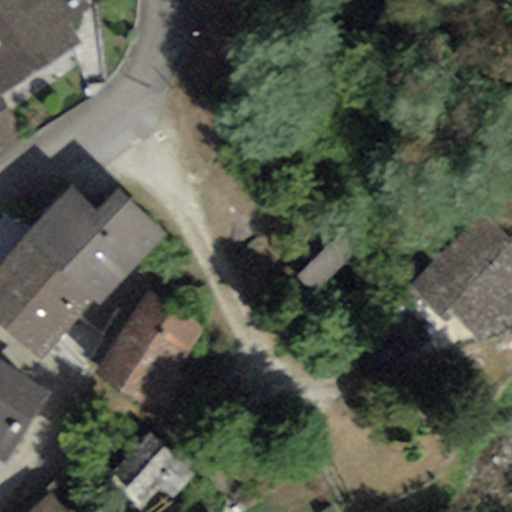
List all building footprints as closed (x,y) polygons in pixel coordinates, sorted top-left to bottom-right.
[(0,0),(0,99),(3,103),(29,86),(16,67),(67,34),(53,12),(71,0),(0,0)] [(0,106),(0,161),(25,145),(0,106)] [(65,190),(29,227),(31,229),(84,275),(87,277),(117,246),(124,253),(150,227),(113,190),(90,214),(65,190)] [(511,243),(478,213),(416,280),(441,307),(447,301),(475,327),(497,304),(504,310),(511,301),(511,243)] [(337,227),(323,241),(338,252),(357,267),(368,253),(337,227)] [(84,275),(31,229),(3,261),(30,283),(2,317),(28,342),(84,275)] [(323,241),(297,266),(310,279),(338,252),(323,241)] [(188,317),(142,287),(94,364),(141,393),(188,317)] [(4,429),(33,387),(0,365),(0,441),(7,431),(4,429)] [(186,470),(143,428),(107,467),(137,496),(153,479),(166,491),(186,470)] [(62,511),(47,493),(24,511),(62,511)]
